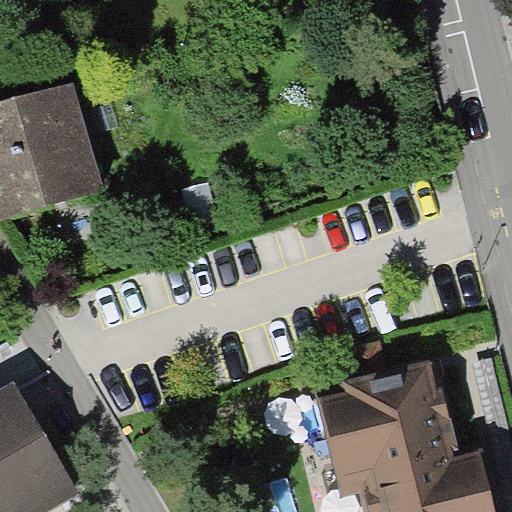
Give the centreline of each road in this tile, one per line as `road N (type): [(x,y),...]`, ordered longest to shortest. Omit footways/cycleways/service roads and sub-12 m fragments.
road 1 (residential): [(0,273),(148,511)]
road 2 (residential): [(511,173),(474,0)]
